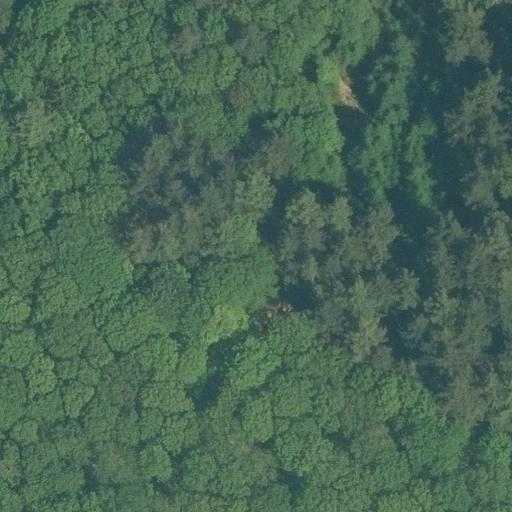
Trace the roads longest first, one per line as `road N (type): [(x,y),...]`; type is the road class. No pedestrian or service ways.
road 1 (track): [(0,279),(511,505)]
road 2 (track): [(56,0),(0,117)]
